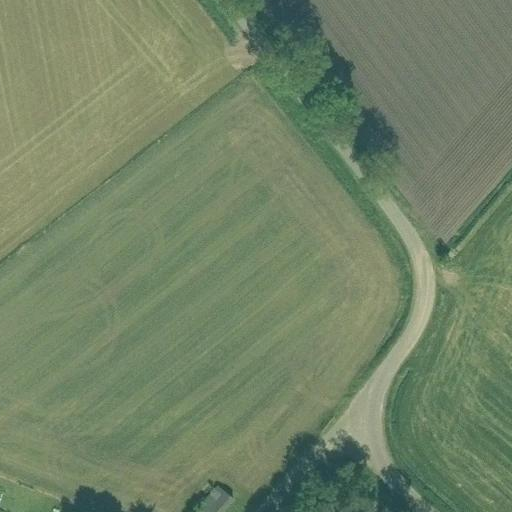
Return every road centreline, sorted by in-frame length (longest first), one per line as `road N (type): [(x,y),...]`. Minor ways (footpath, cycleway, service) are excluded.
road 1 (unclassified): [(370,425),(376,382),(425,300),(422,258),(231,0)]
road 2 (unclassified): [(261,511),(331,438),(370,425)]
